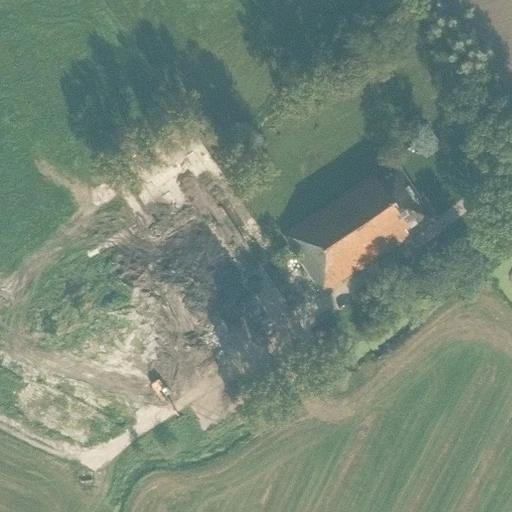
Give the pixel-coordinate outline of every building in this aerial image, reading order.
[(383,168),(282,235),(289,245),(293,251),(323,295),(413,234),(412,232),(432,219),(397,164),(386,172),(383,168)] [(411,296),(429,283),(417,265),(399,279),(411,296)] [(154,308),(174,338),(218,308),(198,279),(179,291),(171,279),(152,291),(160,304),(154,308)] [(76,343),(122,428),(162,406),(116,321),(76,343)] [(109,498),(117,470),(108,467),(99,495),(109,498)]
